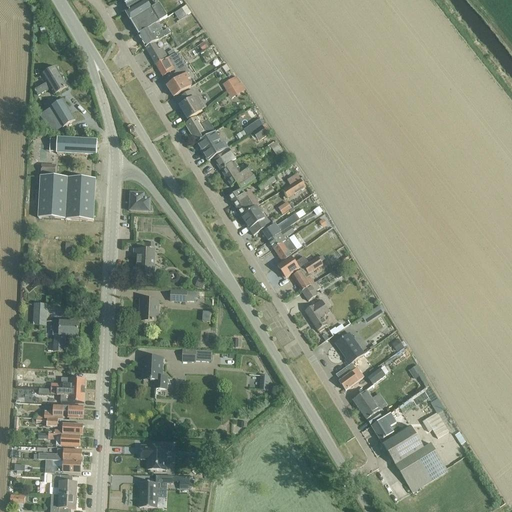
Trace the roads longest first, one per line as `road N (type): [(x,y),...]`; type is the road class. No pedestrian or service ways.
road 1 (residential): [(355,487),(374,460),(92,0)]
road 2 (tertiary): [(97,511),(116,166)]
road 3 (tertiary): [(234,286),(89,51)]
road 4 (tertiary): [(355,487),(234,286)]
road 5 (tertiary): [(234,286),(138,173),(116,166)]
